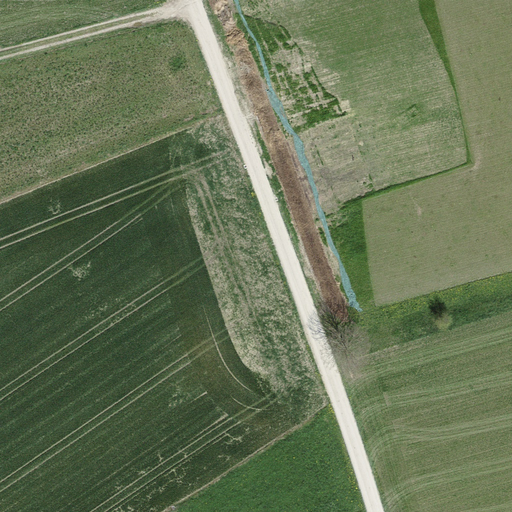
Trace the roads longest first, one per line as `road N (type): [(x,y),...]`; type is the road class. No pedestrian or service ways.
road 1 (track): [(374,511),(191,0)]
road 2 (track): [(193,3),(0,53)]
